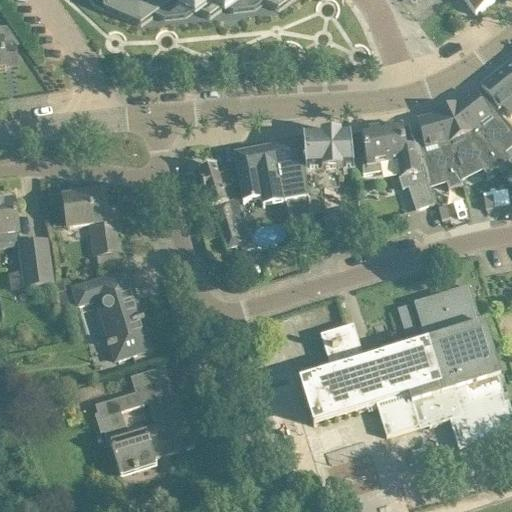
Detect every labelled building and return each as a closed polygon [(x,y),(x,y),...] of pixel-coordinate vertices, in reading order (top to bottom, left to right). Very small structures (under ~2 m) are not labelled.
[(102,0),(103,12),(141,28),(173,5),(210,21),(237,0),(248,0),(278,13),(296,0),(102,0)] [(463,0),(476,17),(495,2),(492,0),(463,0)] [(0,41),(0,70),(6,69),(6,64),(17,63),(16,48),(19,47),(19,46),(7,29),(0,29),(0,35),(1,42),(0,41)] [(499,110),(511,100),(511,62),(481,87),(499,110)] [(457,105),(456,106),(479,146),(498,170),(509,162),(498,147),(511,135),(511,132),(486,100),(480,104),(472,94),(457,106),(457,105)] [(434,118),(431,119),(445,144),(461,189),(463,188),(458,173),(476,164),(487,179),(498,170),(479,146),(456,106),(434,117),(434,118)] [(420,135),(411,137),(414,146),(429,191),(431,191),(429,187),(431,186),(429,179),(443,175),(449,193),(461,189),(445,144),(431,119),(416,123),(420,135)] [(402,127),(361,134),(364,154),(365,158),(363,159),(363,178),(381,174),(380,167),(399,163),(402,180),(399,181),(402,192),(409,190),(416,213),(434,207),(429,191),(414,146),(406,148),(406,146),(402,127)] [(302,170),(308,201),(309,218),(322,217),(325,217),(325,214),(323,193),(339,192),(339,183),(344,183),(344,178),(355,178),(351,159),(351,145),(350,136),(304,138),(305,170),(302,170)] [(300,142),(275,146),(275,164),(282,205),(308,201),(302,170),(301,160),(300,142)] [(351,159),(359,158),(358,144),(351,145),(351,159)] [(271,150),(234,157),(243,204),(262,201),(263,209),(282,205),(275,164),(275,146),(271,147),(271,150)] [(237,202),(228,205),(216,167),(198,172),(211,211),(213,210),(227,252),(240,247),(243,255),(253,252),(255,251),(255,250),(237,202)] [(95,258),(101,257),(121,254),(115,210),(106,211),(103,195),(64,201),(68,230),(91,227),(95,258)] [(492,198),(484,200),(486,212),(495,211),(492,198)] [(19,236),(17,223),(15,204),(0,205),(0,250),(3,250),(6,250),(5,245),(20,243),(19,236)] [(355,229),(350,208),(325,214),(325,217),(322,217),(327,235),(355,229)] [(447,208),(438,211),(442,223),(450,221),(447,208)] [(26,292),(53,288),(47,244),(21,248),(23,274),(26,292)] [(57,293),(70,292),(69,282),(56,283),(57,293)] [(116,364),(130,359),(149,353),(144,335),(146,335),(143,323),(145,323),(144,320),(142,320),(138,309),(136,309),(130,291),(109,298),(105,282),(73,292),(78,309),(97,303),(116,364)] [(387,440),(419,430),(419,427),(427,425),(429,430),(449,424),(459,453),(487,444),(490,454),(511,446),(511,416),(508,404),(504,405),(496,381),(499,380),(484,328),(481,329),(469,289),(413,306),(425,345),(363,364),(353,328),(321,338),(332,375),(301,384),(314,428),(377,408),(387,440)] [(102,385),(74,394),(77,405),(106,396),(102,385)] [(145,407),(141,394),(97,407),(99,416),(95,418),(101,436),(105,435),(108,445),(111,444),(122,477),(158,466),(157,461),(175,455),(194,449),(178,397),(159,402),(150,405),(158,430),(129,438),(121,415),(145,407)]
